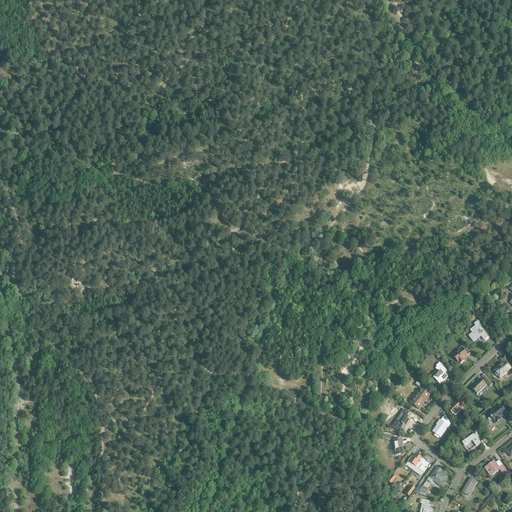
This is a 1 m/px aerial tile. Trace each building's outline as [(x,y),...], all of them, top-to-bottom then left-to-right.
[(479,328),(469,336),(473,343),(479,338),(481,336),(484,341),(488,338),(481,327),(479,328)] [(464,358),(467,356),(465,352),(468,351),(463,345),(461,347),(462,349),(453,356),(458,363),(458,362),(460,365),(464,361),(462,359),(464,358)] [(438,351),(436,348),(433,350),(435,353),(438,359),(442,357),(438,351)] [(499,376),(500,378),(506,373),(506,372),(510,369),(507,365),(510,363),(505,356),(501,359),(503,363),(497,367),(498,368),(495,371),(494,373),(497,377),(499,376)] [(446,379),(450,375),(442,366),(439,363),(435,367),(436,368),(435,369),(438,373),(434,377),(437,381),(438,380),(441,384),(446,379)] [(471,388),(477,394),(486,385),(480,379),(471,388)] [(424,392),(423,392),(421,390),(415,398),(416,399),(412,405),(418,410),(423,404),(421,402),(425,397),(427,399),(429,396),(424,392)] [(464,402),(462,404),(459,400),(449,410),(453,414),(458,408),(461,411),(465,407),(465,406),(467,405),(464,402)] [(494,421),(496,423),(501,419),(500,418),(506,413),(500,406),(489,415),(490,416),(489,417),(488,418),(488,419),(490,422),(492,422),(493,422),(494,421)] [(400,429),(403,431),(411,420),(408,418),(411,415),(405,411),(403,414),(404,415),(397,427),(395,426),(394,429),(399,432),(400,429)] [(438,425),(432,432),(440,438),(448,428),(448,427),(450,424),(443,417),(439,421),(437,424),(438,425)] [(477,447),(481,444),(476,438),(481,435),(477,429),(474,431),(475,433),(462,443),(464,446),(472,440),(477,447)] [(393,440),(395,456),(403,454),(400,439),(393,440)] [(408,462),(406,466),(413,470),(413,471),(422,459),(419,457),(419,458),(414,454),(412,458),(411,458),(408,462)] [(422,459),(413,471),(421,476),(423,473),(426,469),(425,468),(428,465),(424,462),(424,461),(422,459)] [(502,466),(498,468),(494,462),(484,468),(490,476),(499,470),(502,475),(506,472),(502,466)] [(429,478),(427,480),(431,484),(433,481),(440,487),(443,483),(442,482),(444,480),(445,481),(447,477),(440,473),(441,471),(437,468),(431,476),(430,478),(429,478)] [(462,492),(469,497),(477,483),(470,478),(462,492)] [(409,497),(415,488),(411,486),(405,494),(409,497)] [(432,511),(433,507),(428,505),(429,502),(420,500),(419,504),(421,504),(419,511),(432,511)]
